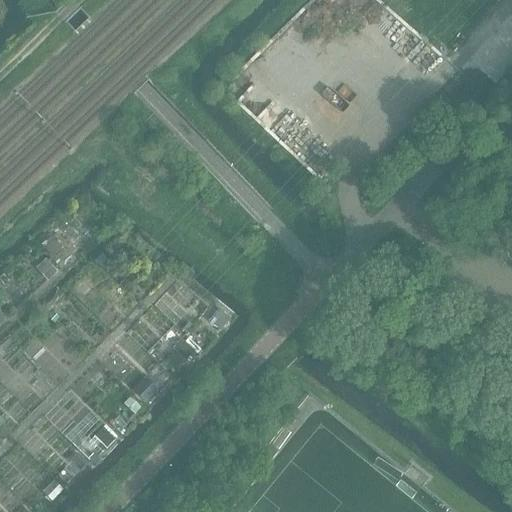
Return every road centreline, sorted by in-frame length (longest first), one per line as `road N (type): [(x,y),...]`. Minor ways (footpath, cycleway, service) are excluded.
road 1 (unclassified): [(110,511),(396,210)]
road 2 (unclassified): [(511,185),(477,160),(454,157),(434,166),(396,210)]
